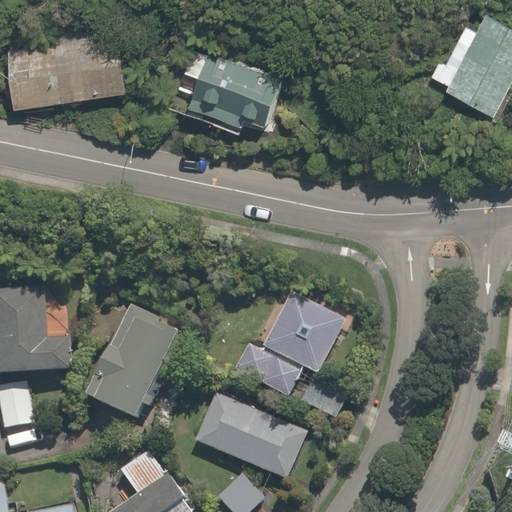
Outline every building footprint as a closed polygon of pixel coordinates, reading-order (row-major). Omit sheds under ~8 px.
[(456,102),(511,129),(511,29),(490,19),(483,33),(465,24),(438,80),(461,91),(456,102)] [(129,23),(16,46),(32,121),(145,98),(129,23)] [(310,80),(203,43),(185,95),(206,102),(202,115),(257,134),(261,122),(292,133),(310,80)] [(46,286),(0,292),(0,326),(9,385),(79,374),(74,341),(55,344),(46,286)] [(357,329),(297,300),(271,354),(253,345),(239,375),(299,405),(316,372),(332,380),(357,329)] [(185,326),(137,306),(97,407),(144,426),(185,326)] [(29,387),(0,392),(0,410),(4,431),(36,425),(29,387)] [(249,402),(221,392),(201,449),(302,484),(316,443),(243,417),(249,402)] [(201,511),(154,448),(88,498),(98,511),(201,511)] [(231,511),(260,511),(271,502),(244,475),(219,499),(231,511)] [(8,511),(15,485),(0,481),(0,511),(8,511)]
